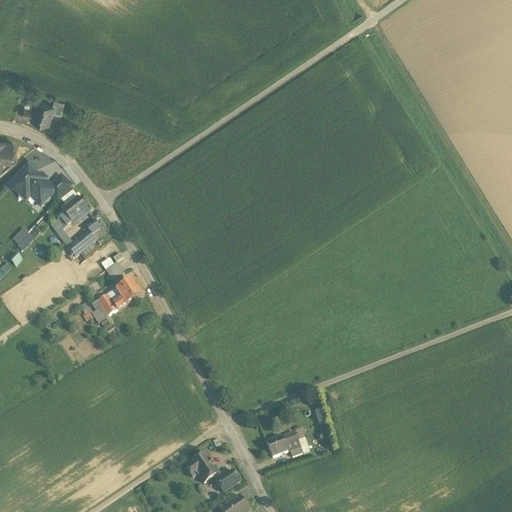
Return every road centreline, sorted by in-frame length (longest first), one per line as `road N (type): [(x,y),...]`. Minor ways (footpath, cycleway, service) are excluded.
road 1 (unclassified): [(0,127),(73,162),(107,206),(148,269),(272,511)]
road 2 (track): [(107,206),(409,0)]
road 3 (track): [(227,424),(511,316)]
road 4 (track): [(511,239),(361,0)]
road 5 (track): [(227,424),(96,511)]
